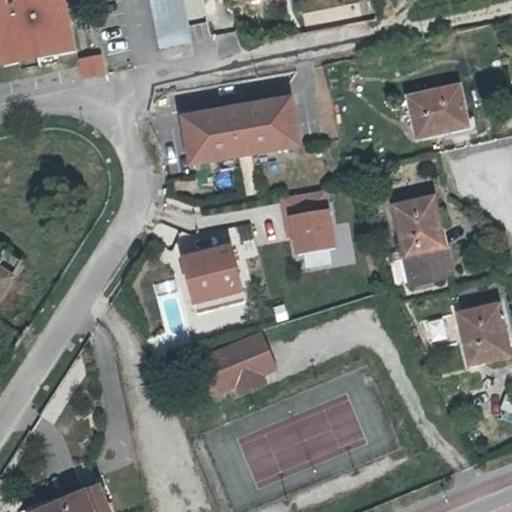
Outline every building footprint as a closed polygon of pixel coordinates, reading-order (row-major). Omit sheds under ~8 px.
[(7,0),(11,15),(5,16),(15,65),(85,50),(76,0),(67,0),(62,1),(61,0),(7,0)] [(192,43),(183,0),(152,0),(163,50),(192,43)] [(107,75),(102,56),(84,60),(88,79),(107,75)] [(478,122),(469,83),(413,95),(423,137),(461,129),(461,124),(478,122)] [(292,145),(283,103),(179,121),(188,164),(292,145)] [(327,190),(284,197),(287,217),(293,216),(300,253),(336,247),(327,190)] [(438,230),(432,197),(390,206),(402,261),(406,281),(406,283),(447,275),(441,247),(438,247),(434,231),(438,230)] [(225,245),(176,257),(187,301),(236,289),(225,245)] [(0,300),(23,265),(0,249),(0,300)] [(406,281),(402,261),(392,264),(396,282),(406,281)] [(506,339),(498,305),(456,313),(467,364),(504,357),(500,340),(506,339)] [(261,329),(183,362),(200,402),(235,387),(239,395),(265,384),(261,376),(278,369),(261,329)] [(187,409),(177,413),(185,432),(195,427),(187,409)] [(98,511),(89,489),(33,511),(98,511)]
